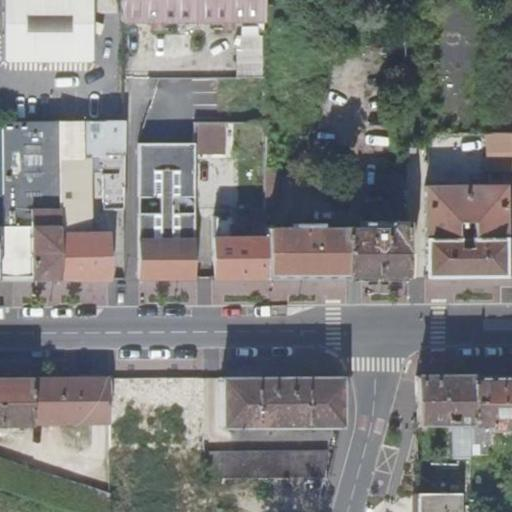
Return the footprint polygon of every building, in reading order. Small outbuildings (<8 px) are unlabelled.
[(3,0),(4,61),(6,67),(92,66),(94,62),(94,0),(3,0)] [(263,22),(264,0),(123,0),(123,22),(263,22)] [(404,0),(404,112),(430,112),(430,0),(404,0)] [(511,0),(486,0),(486,134),(490,133),(511,132),(511,0)] [(237,36),(237,77),(264,76),(264,36),(237,36)] [(193,143),(193,153),(209,153),(208,123),(194,123),(193,143)] [(0,283),(55,281),(56,126),(0,126),(0,151),(1,227),(1,236),(0,283)] [(65,281),(108,282),(108,234),(88,235),(89,155),(106,155),(106,197),(124,197),(124,126),(56,126),(55,281),(65,281)] [(511,132),(490,133),(489,147),(511,147),(511,132)] [(193,143),(171,143),(136,143),(136,281),(172,280),(194,280),(193,153),(193,143)] [(276,171),(264,171),(264,207),(276,207),(276,171)] [(376,279),(405,279),(405,178),(377,178),(377,195),(389,195),(388,217),(393,225),(363,224),(362,229),(346,229),(347,279),(376,279)] [(473,239),(504,240),(504,186),(424,185),(424,238),(456,239),(456,228),(472,228),(473,239)] [(251,280),(265,280),(265,228),(264,222),(258,223),(253,223),(252,238),(233,237),(233,218),(214,218),(214,280),(251,280)] [(307,279),(347,279),(346,229),(319,229),(319,224),(293,225),(293,228),(265,228),(265,280),(307,279)] [(464,278),(504,278),(504,240),(473,239),(470,239),(470,249),(460,248),(460,238),(456,239),(424,238),(424,279),(464,278)] [(227,368),(227,380),(261,380),(261,369),(227,368)] [(511,425),(511,377),(500,378),(469,378),(468,456),(485,457),(486,433),(510,433),(510,426),(511,425)] [(468,456),(469,378),(417,378),(416,423),(453,424),(453,457),(468,458),(468,456)] [(223,428),(339,427),(340,427),(342,379),(289,380),(261,380),(227,380),(221,380),(223,428)] [(0,381),(0,425),(21,426),(30,426),(30,423),(29,381),(0,381)] [(71,381),(29,381),(30,423),(33,423),(111,422),(110,383),(111,381),(71,381)] [(30,426),(21,426),(20,434),(30,434),(30,426)] [(208,482),(223,482),(325,480),(326,458),(208,460),(208,482)] [(0,463),(0,488),(31,498),(31,472),(0,463)] [(31,498),(75,511),(110,511),(110,496),(30,468),(31,472),(31,498)] [(456,511),(457,498),(415,496),(414,511),(456,511)]
